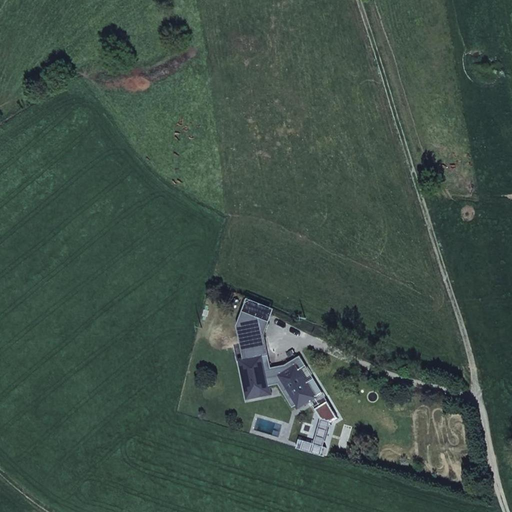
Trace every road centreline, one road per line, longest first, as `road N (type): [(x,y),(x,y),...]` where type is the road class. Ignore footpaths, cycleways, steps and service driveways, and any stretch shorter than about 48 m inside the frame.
road 1 (track): [(359,0),(481,411)]
road 2 (track): [(469,398),(481,411),(508,511)]
